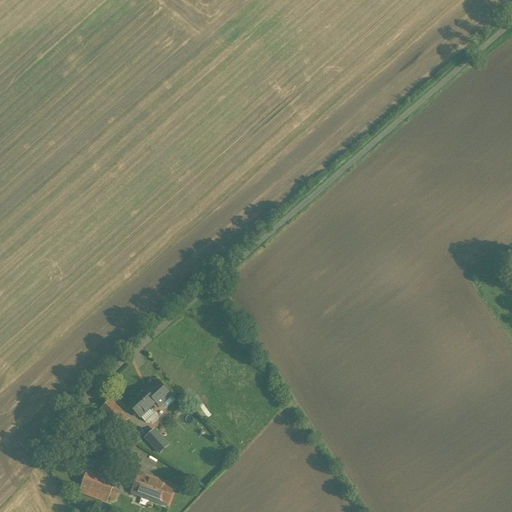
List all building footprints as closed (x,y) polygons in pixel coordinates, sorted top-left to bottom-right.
[(177,389),(159,372),(151,381),(147,377),(129,395),(146,411),(160,396),(165,401),(177,389)] [(127,405),(115,393),(105,403),(118,415),(127,405)] [(207,419),(214,414),(204,402),(197,408),(207,419)] [(174,437),(160,422),(149,432),(163,447),(174,437)] [(122,474),(92,462),(82,486),(112,498),(122,474)] [(177,479),(142,465),(134,487),(169,500),(177,479)]
